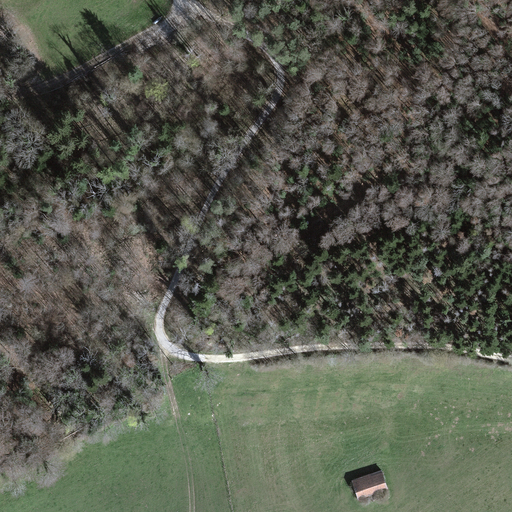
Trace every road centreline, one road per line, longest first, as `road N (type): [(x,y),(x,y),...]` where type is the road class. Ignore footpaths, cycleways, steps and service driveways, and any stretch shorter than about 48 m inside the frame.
road 1 (track): [(511,358),(409,343),(232,356),(166,345),(158,324),(164,299),(216,183),(275,96),(280,74),(259,42),(190,0)]
road 2 (track): [(0,99),(51,84),(194,3)]
road 3 (track): [(340,345),(427,290),(471,282),(511,299)]
road 4 (track): [(166,345),(161,364),(184,437),(192,511)]
